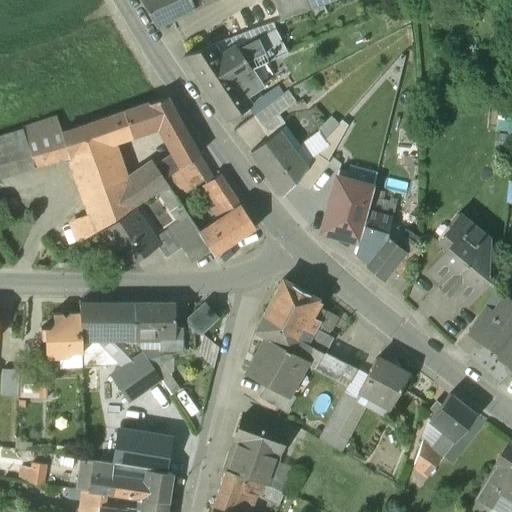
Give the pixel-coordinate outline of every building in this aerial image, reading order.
[(140,0),(156,26),(194,9),(188,0),(140,0)] [(188,0),(194,9),(208,3),(206,0),(188,0)] [(291,0),(273,0),(281,20),(297,14),(291,0)] [(305,0),(291,0),(297,14),(309,10),(305,0)] [(305,0),(309,10),(337,0),(305,0)] [(275,30),(237,48),(251,69),(287,53),(275,30)] [(236,47),(219,58),(211,46),(184,55),(210,95),(234,80),(251,69),(237,48),(236,47)] [(283,94),(268,72),(257,79),(266,92),(272,102),(274,101),(283,94)] [(234,80),(210,95),(227,121),(247,107),(251,105),(250,104),(234,80)] [(283,94),(274,101),(282,112),(295,102),(289,90),(283,94)] [(266,92),(250,104),(251,105),(247,107),(253,116),(272,102),(266,92)] [(192,144),(167,98),(124,112),(131,136),(159,126),(175,155),(192,144)] [(272,102),(253,116),(261,128),(277,116),(282,112),(274,101),(272,102)] [(124,112),(102,120),(111,144),(131,136),(124,112)] [(277,116),(261,128),(268,138),(277,132),(285,126),(277,116)] [(333,116),(320,128),(327,137),(341,125),(333,116)] [(55,119),(34,126),(34,129),(23,131),(35,168),(69,158),(61,134),(55,119)] [(111,144),(102,120),(61,134),(69,158),(87,207),(125,184),(111,144)] [(22,130),(0,136),(0,179),(35,168),(23,131),(22,130)] [(268,138),(250,152),(259,165),(286,144),(277,132),(268,138)] [(320,132),(296,148),(300,154),(305,150),(311,159),(329,147),(320,132)] [(396,158),(414,158),(415,133),(397,132),(396,158)] [(175,155),(155,168),(154,167),(125,184),(87,207),(90,214),(96,231),(156,192),(168,185),(164,179),(179,168),(180,169),(189,162),(199,155),(192,144),(175,155)] [(286,144),(259,165),(283,195),(297,180),(305,169),(286,144)] [(241,206),(206,152),(199,156),(199,155),(189,162),(205,186),(206,186),(216,198),(216,199),(227,216),(241,206)] [(305,169),(297,180),(308,189),(327,162),(317,155),(310,160),(312,161),(305,169)] [(189,162),(180,169),(179,168),(164,179),(168,185),(177,198),(205,186),(189,162)] [(357,243),(372,183),(335,173),(319,233),(357,243)] [(177,198),(168,185),(156,192),(177,223),(188,215),(177,198)] [(389,203),(371,198),(368,210),(391,217),(394,210),(396,202),(390,200),(389,203)] [(3,201),(0,201),(0,223),(9,221),(3,201)] [(200,233),(199,234),(209,248),(214,256),(255,228),(241,206),(227,216),(200,233)] [(391,217),(368,210),(354,254),(354,255),(383,279),(391,270),(404,252),(395,246),(385,237),(391,217)] [(415,218),(394,210),(391,217),(385,237),(395,246),(407,230),(408,230),(415,218)] [(134,212),(103,232),(125,266),(157,246),(153,239),(134,212)] [(90,214),(73,221),(81,241),(96,231),(90,214)] [(488,240),(458,214),(447,227),(452,231),(441,244),(444,247),(425,270),(441,284),(437,289),(447,297),(451,292),(467,305),(488,280),(478,271),(486,261),(488,240)] [(177,223),(170,227),(184,247),(192,259),(209,248),(199,234),(200,233),(188,215),(177,223)] [(184,247),(170,227),(153,239),(157,246),(165,259),(184,247)] [(408,230),(407,230),(395,246),(404,252),(409,245),(412,248),(420,238),(408,230)] [(404,252),(391,270),(407,280),(417,251),(412,248),(409,245),(404,252)] [(317,299),(282,280),(254,331),(267,338),(299,357),(306,345),(296,340),(301,329),(312,335),(313,334),(317,326),(325,311),(314,305),(317,299)] [(511,305),(503,300),(493,315),(493,316),(478,339),(477,341),(497,354),(511,330),(511,305)] [(106,303),(79,303),(80,312),(81,338),(82,338),(97,339),(107,338),(106,303)] [(133,303),(107,303),(106,303),(107,338),(133,338),(133,303)] [(174,303),(133,303),(133,338),(159,338),(174,338),(174,331),(174,303)] [(216,316),(205,305),(206,304),(204,303),(203,304),(204,304),(188,318),(187,319),(188,319),(187,325),(187,326),(187,327),(188,327),(192,331),(192,332),(193,332),(194,332),(200,332),(200,333),(202,332),(217,318),(218,317),(217,316),(216,316)] [(483,309),(467,332),(478,339),(493,316),(493,315),(483,309)] [(337,317),(325,311),(317,326),(329,332),(337,317)] [(61,313),(53,314),(53,323),(49,328),(41,328),(41,340),(45,340),(46,360),(65,359),(64,354),(81,353),(81,338),(80,312),(69,313),(65,316),(61,313)] [(313,334),(312,335),(301,329),(296,340),(306,345),(323,355),(324,353),(325,354),(324,342),(326,337),(313,334)] [(511,330),(497,354),(495,357),(511,368),(511,330)] [(192,331),(174,331),(174,338),(159,338),(160,349),(193,348),(193,332),(192,332),(192,331)] [(97,339),(82,338),(84,369),(120,365),(97,339)] [(299,357),(267,338),(247,373),(267,384),(283,393),(284,392),(302,359),(299,357)] [(323,355),(306,345),(299,357),(302,359),(307,361),(305,365),(315,370),(323,355)] [(175,392),(147,348),(142,351),(143,353),(160,380),(170,395),(175,392)] [(144,356),(143,353),(123,367),(140,393),(149,388),(160,380),(144,356)] [(323,355),(315,370),(325,375),(333,358),(325,354),(324,353),(323,355)] [(344,364),(333,358),(325,375),(336,381),(344,364)] [(407,374),(389,365),(388,367),(376,360),(358,393),(388,409),(407,374)] [(355,370),(344,364),(336,381),(335,382),(346,387),(355,370)] [(131,399),(140,393),(123,367),(113,373),(131,399)] [(47,384),(34,383),(34,370),(18,369),(17,397),(46,399),(47,384)] [(283,393),(267,384),(259,398),(285,413),(294,397),(284,392),(283,393)] [(343,392),(324,427),(338,435),(357,399),(343,392)] [(475,414),(449,394),(441,404),(437,400),(430,410),(434,413),(428,420),(444,432),(430,448),(441,457),(475,414)] [(263,421),(243,414),(235,439),(236,439),(225,470),(251,479),(250,480),(259,483),(259,482),(266,485),(277,452),(272,450),(278,432),(261,426),(263,421)] [(164,472),(170,439),(119,430),(112,464),(147,469),(164,472)] [(511,440),(494,467),(511,479),(511,440)] [(430,448),(421,441),(413,465),(427,476),(441,457),(430,448)] [(112,464),(83,459),(79,482),(59,477),(57,486),(84,490),(90,491),(105,493),(111,475),(112,464)] [(147,469),(112,464),(111,475),(145,481),(147,469)] [(45,484),(47,466),(34,465),(34,470),(21,468),(19,481),(45,484)] [(511,479),(494,467),(483,484),(494,490),(511,500),(511,498),(511,479)] [(172,473),(147,469),(145,481),(111,475),(105,493),(142,499),(143,498),(167,503),(172,473)] [(251,479),(225,470),(212,510),(218,511),(249,511),(259,483),(250,480),(251,479)] [(483,484),(474,499),(484,505),(494,490),(483,484)] [(105,493),(90,491),(84,490),(83,500),(89,501),(86,511),(98,511),(99,508),(103,509),(105,493)] [(165,511),(167,503),(143,498),(142,499),(140,511),(127,509),(126,511),(123,511),(103,509),(99,508),(98,511),(165,511)]
